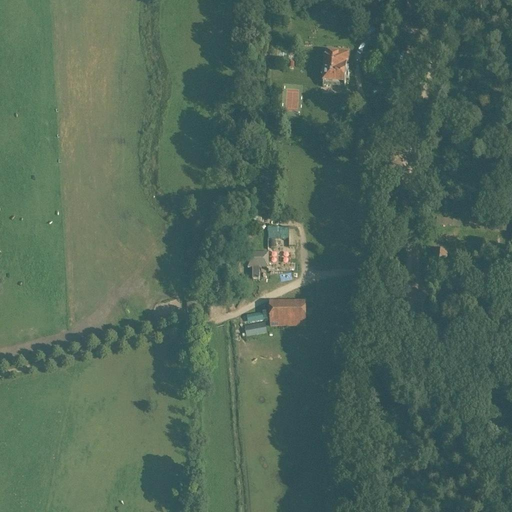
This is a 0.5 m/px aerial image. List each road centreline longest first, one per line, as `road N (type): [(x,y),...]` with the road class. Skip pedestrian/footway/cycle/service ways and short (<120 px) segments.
road 1 (track): [(0,374),(226,317),(331,274),(415,271)]
road 2 (track): [(454,0),(410,163),(415,284)]
road 3 (track): [(505,511),(417,310)]
